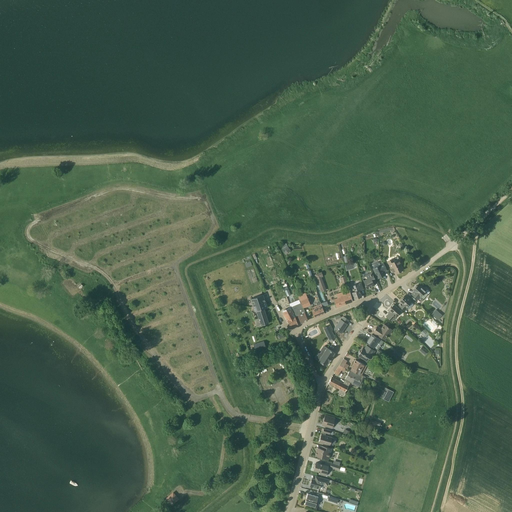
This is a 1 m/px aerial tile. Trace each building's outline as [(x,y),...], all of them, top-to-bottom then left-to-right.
[(281,246),(284,253),(286,253),(288,253),(289,252),(289,251),(291,250),(289,248),(286,243),(281,246)] [(402,265),(399,260),(399,259),(394,261),(393,259),(387,262),(390,268),(393,267),(396,273),(403,270),(401,265),(402,265)] [(387,269),(384,265),(383,263),(373,268),(378,278),(385,275),(383,272),(384,271),(387,269)] [(326,290),(321,277),(323,276),(321,272),(315,274),(316,278),(317,278),(321,291),(326,290)] [(376,281),(374,277),(371,272),(361,277),(367,289),(374,285),(373,283),(376,281)] [(340,286),(347,284),(345,276),(340,278),(342,282),(339,283),(340,286)] [(361,297),(359,290),(363,288),(361,283),(357,284),(356,284),(354,285),(355,289),(356,291),(352,292),(355,299),(361,297)] [(425,292),(425,291),(422,288),(418,285),(417,286),(416,286),(415,287),(415,288),(413,290),(414,291),(411,294),(418,300),(418,299),(421,302),(428,294),(425,292)] [(333,300),(334,303),(336,307),(353,302),(349,290),(342,292),(336,294),(337,298),(333,300)] [(256,327),(264,325),(268,323),(264,308),(267,307),(263,295),(250,299),(254,312),(256,312),(258,318),(254,320),(256,327)] [(398,305),(403,309),(405,311),(406,310),(408,308),(409,309),(413,305),(413,304),(404,296),(399,301),(401,302),(398,305)] [(281,300),(285,308),(289,306),(285,298),(281,300)] [(310,305),(307,298),(300,301),(303,308),(310,305)] [(324,313),(323,309),(320,302),(316,304),(317,305),(310,308),(314,318),(324,313)] [(303,309),(301,303),(294,306),(291,307),(290,307),(295,316),(297,315),(300,323),(308,320),(303,309)] [(401,312),(398,309),(394,305),(391,307),(388,310),(391,312),(390,313),(389,313),(386,316),(392,322),(401,312)] [(295,316),(290,307),(287,309),(282,311),(290,327),(298,324),(295,316)] [(442,315),(436,309),(431,314),(437,320),(442,315)] [(340,319),(334,328),(341,333),(347,324),(346,323),(349,320),(343,317),(341,320),(340,319)] [(393,330),(388,327),(384,324),(381,329),(377,326),(373,332),(385,339),(388,334),(389,335),(393,330)] [(324,328),(330,341),(335,339),(329,325),(324,328)] [(420,333),(423,336),(425,338),(429,334),(427,333),(423,329),(420,333)] [(372,334),(366,343),(377,350),(383,342),(372,334)] [(264,341),(253,344),(255,350),(265,347),(264,341)] [(372,355),(375,351),(366,345),(364,349),(363,348),(360,352),(359,351),(358,354),(359,354),(358,355),(366,361),(370,355),(372,355)] [(328,361),(329,362),(332,357),(331,357),(334,353),(327,348),(324,347),(323,347),(321,350),(321,351),(320,353),(318,353),(316,357),(316,359),(325,366),(328,361)] [(405,353),(397,349),(394,353),(402,357),(405,353)] [(340,365),(346,368),(347,369),(349,366),(345,363),(347,361),(344,359),(340,365)] [(367,366),(360,362),(355,360),(351,367),(352,367),(351,370),(364,377),(365,378),(366,377),(362,375),(367,366)] [(345,369),(346,368),(340,365),(335,373),(338,375),(343,367),(345,369)] [(345,380),(350,383),(360,388),(365,379),(363,378),(364,377),(351,370),(350,370),(345,380)] [(344,395),(349,386),(343,383),(331,377),(328,383),(340,389),(338,392),(344,395)] [(385,387),(384,391),(385,392),(383,396),(381,396),(380,398),(389,402),(394,392),(385,387)] [(335,418),(330,416),(325,415),(322,425),(332,428),(335,418)] [(319,442),(324,444),(330,445),(333,445),(335,444),(335,441),(334,439),(332,438),(332,437),(325,435),(326,433),(332,435),(333,431),(331,431),(324,429),(323,432),(322,435),(321,434),(319,442)] [(332,448),(326,447),(321,446),(321,449),(317,448),(315,455),(320,457),(326,458),(329,459),(332,448)] [(329,466),(321,464),(316,463),(315,464),(313,465),(313,467),(313,469),(314,469),(314,470),(320,472),(320,474),(326,476),(329,466)] [(312,479),(310,486),(319,489),(320,484),(327,486),(329,480),(318,477),(317,480),(312,479)] [(166,498),(172,505),(179,499),(173,492),(166,498)] [(318,497),(312,495),(307,494),(304,504),(315,507),(316,504),(317,504),(317,503),(318,503),(318,502),(318,501),(318,500),(317,500),(318,497)]
